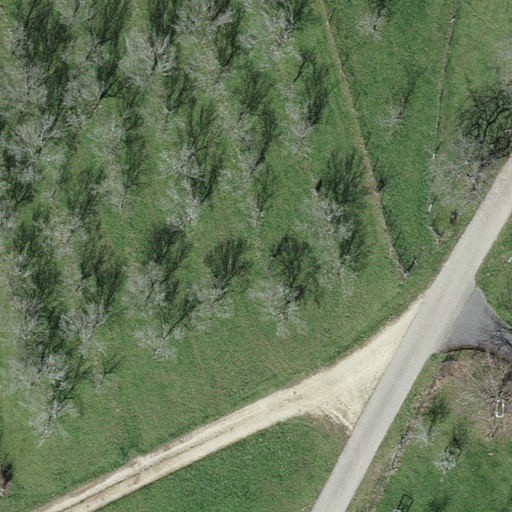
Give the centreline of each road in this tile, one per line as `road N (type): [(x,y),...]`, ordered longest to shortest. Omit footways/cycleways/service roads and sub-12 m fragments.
road 1 (track): [(81,511),(310,402),(382,389)]
road 2 (track): [(382,389),(511,185)]
road 3 (track): [(382,389),(323,511)]
